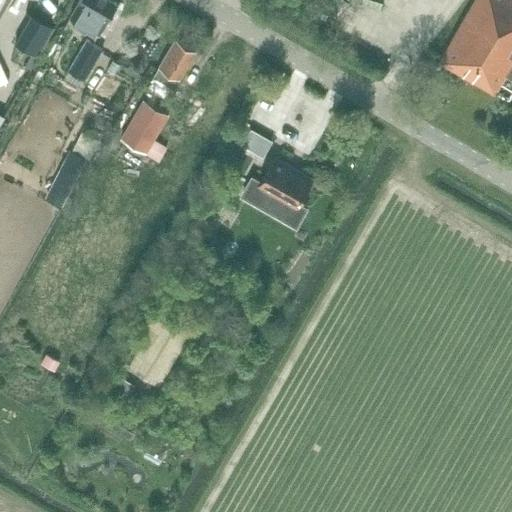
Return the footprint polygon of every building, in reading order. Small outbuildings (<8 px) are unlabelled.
[(111,0),(80,0),(71,17),(100,34),(117,3),(111,0)] [(511,0),(474,0),(440,61),(496,93),(506,74),(511,77),(511,0)] [(39,55),(56,27),(26,10),(9,38),(39,55)] [(85,80),(104,49),(87,38),(68,70),(85,80)] [(159,66),(153,76),(171,86),(177,76),(181,78),(198,50),(174,38),(159,65),(159,66)] [(155,138),(170,113),(145,98),(122,137),(160,159),(168,145),(155,138)] [(272,139),(251,127),(242,143),(263,155),(272,139)] [(63,206),(79,173),(87,158),(70,148),(62,165),(46,197),(63,206)] [(306,204),(301,200),(314,177),(275,154),(261,178),(254,174),(243,194),(295,224),(306,204)] [(161,385),(190,335),(151,314),(144,327),(148,330),(128,367),(161,385)] [(54,370),(59,361),(46,354),(41,363),(54,370)] [(118,375),(106,396),(122,405),(134,384),(118,375)]
